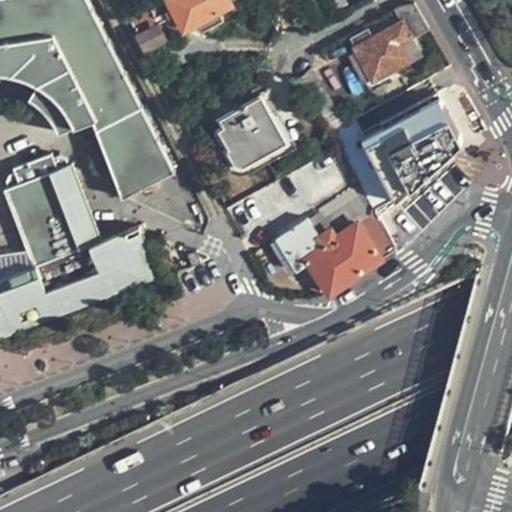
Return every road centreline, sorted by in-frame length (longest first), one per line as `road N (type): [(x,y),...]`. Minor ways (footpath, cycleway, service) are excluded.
road 1 (residential): [(511,210),(470,209),(447,222),(387,284),(297,333),(0,448)]
road 2 (motorway): [(511,309),(76,511)]
road 3 (motorway): [(256,511),(511,392)]
road 4 (secondary): [(458,489),(511,281)]
road 5 (residential): [(437,0),(511,125)]
road 6 (unknown): [(407,0),(286,73)]
